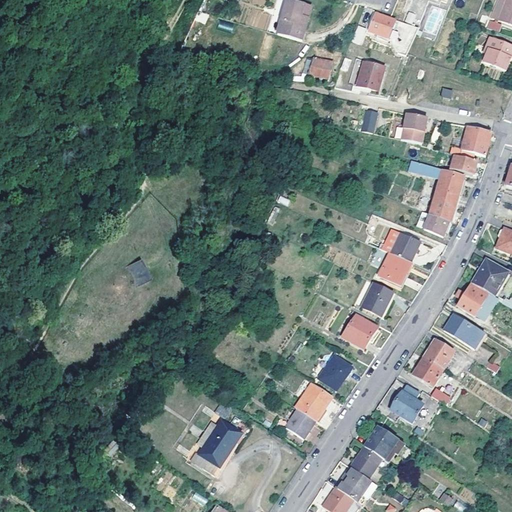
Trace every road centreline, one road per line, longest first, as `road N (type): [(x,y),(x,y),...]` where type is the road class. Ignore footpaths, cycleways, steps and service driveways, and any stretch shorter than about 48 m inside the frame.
road 1 (residential): [(290,511),(463,254),(510,133)]
road 2 (residential): [(286,85),(510,133)]
